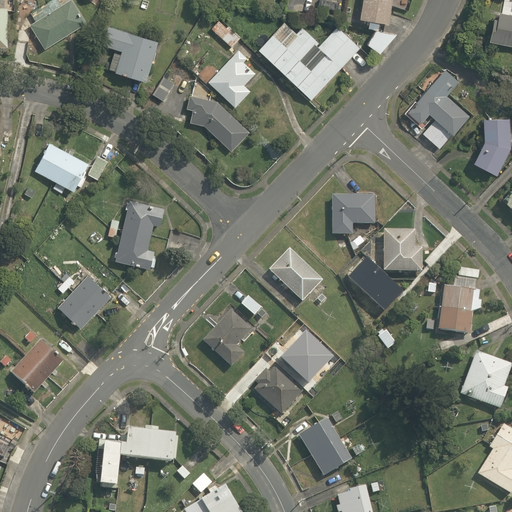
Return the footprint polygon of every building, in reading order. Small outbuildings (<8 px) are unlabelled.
[(29,26),(44,50),(87,24),(71,0),(69,0),(60,6),(58,2),(61,0),(52,0),(30,14),(35,22),(29,26)] [(162,10),(164,0),(155,0),(154,8),(162,10)] [(368,29),(375,30),(378,31),(379,23),(388,25),(392,0),(362,0),(359,21),(369,22),(368,29)] [(488,41),(511,46),(511,16),(498,13),(497,21),(493,20),(488,41)] [(211,28),(231,47),(240,38),(220,19),(211,28)] [(295,34),(283,23),(258,50),(310,100),(359,49),(337,27),(320,45),(301,28),(295,34)] [(158,42),(108,27),(102,46),(108,48),(122,52),(121,55),(114,53),(109,69),(115,71),(115,73),(145,83),(158,42)] [(378,31),(375,30),(366,44),(379,54),(397,35),(378,31)] [(208,82),(235,108),(251,92),(244,85),(255,74),(243,62),(247,58),(239,50),(208,82)] [(444,95),(457,81),(445,72),(433,86),(431,84),(406,113),(419,124),(427,114),(434,120),(422,134),(438,149),(451,135),(452,136),(469,116),(444,95)] [(153,95),(164,101),(175,83),(164,77),(153,95)] [(204,126),(231,152),(249,133),(216,102),(190,95),(186,109),(192,111),(189,123),(204,126)] [(472,164),(495,176),(509,149),(509,120),(483,120),(483,142),(472,164)] [(88,164),(49,144),(35,171),(56,182),(52,189),(61,194),(65,187),(74,192),(88,164)] [(87,174),(97,180),(107,162),(97,157),(87,174)] [(24,195),(31,198),(36,189),(28,186),(24,195)] [(511,187),(502,197),(505,200),(504,203),(509,207),(511,206),(511,187)] [(331,235),(352,236),(352,224),(374,225),(374,196),(332,196),(331,235)] [(127,209),(117,252),(114,251),(113,256),(115,256),(114,261),(150,269),(154,252),(146,250),(152,225),(159,227),(163,209),(129,201),(129,204),(126,203),(125,209),(127,209)] [(111,219),(107,235),(115,237),(119,221),(111,219)] [(383,272),(421,272),(422,248),(414,248),(414,231),(383,230),(383,272)] [(363,235),(353,243),(357,248),(368,240),(363,235)] [(269,271),(302,302),(322,281),(289,250),(269,271)] [(87,275),(57,308),(81,329),(111,296),(87,275)] [(63,294),(74,281),(68,276),(57,289),(63,294)] [(443,287),(437,331),(468,334),(471,311),(474,312),(479,309),(480,300),(477,300),(478,292),(473,291),(476,279),(454,276),(453,280),(449,279),(449,283),(453,284),(452,288),(443,287)] [(428,284),(427,294),(434,295),(435,285),(428,284)] [(320,294),(315,300),(320,305),(326,300),(320,294)] [(241,305),(254,316),(256,313),(263,320),(268,313),(261,307),(260,309),(247,298),(241,305)] [(202,341),(231,368),(244,353),(236,346),(251,330),(230,311),(202,341)] [(434,322),(427,321),(426,330),(433,331),(434,322)] [(24,339),(31,344),(37,338),(30,332),(24,339)] [(392,339),(385,345),(389,350),(396,344),(392,339)] [(439,343),(442,351),(455,347),(452,339),(439,343)] [(34,395),(62,362),(39,341),(10,374),(34,395)] [(266,355),(278,366),(291,352),(280,341),(266,355)] [(458,360),(465,357),(461,349),(455,353),(458,360)] [(459,395),(499,409),(507,388),(503,387),(511,365),(475,352),(459,395)] [(0,363),(6,368),(11,361),(5,356),(0,362),(0,363)] [(298,372),(303,366),(296,361),(292,367),(298,372)] [(253,390),(282,415),(303,391),(293,382),(295,380),(290,376),(289,378),(275,366),(269,373),(265,369),(254,382),(258,385),(253,390)] [(336,423),(342,419),(336,412),(331,416),(336,423)] [(298,436),(323,477),(350,460),(325,419),(298,436)] [(487,424),(478,426),(480,433),(489,430),(487,424)] [(476,475),(509,495),(511,490),(511,470),(511,467),(511,431),(502,425),(488,448),(492,450),(476,475)] [(171,462),(175,434),(158,432),(158,427),(144,426),(143,431),(127,429),(126,437),(120,436),(119,443),(99,440),(94,484),(116,487),(120,456),(171,462)] [(351,449),(356,456),(362,453),(357,445),(351,449)] [(144,467),(135,466),(135,475),(143,476),(144,467)] [(176,472),(184,480),(190,473),(182,466),(176,472)] [(193,485),(200,493),(206,488),(199,480),(193,485)] [(370,485),(372,493),(379,491),(377,483),(370,485)] [(239,511),(223,485),(215,489),(214,487),(209,490),(211,494),(197,502),(203,511),(239,511)] [(371,511),(365,486),(349,491),(349,492),(336,495),(338,504),(335,505),(336,511),(339,511),(340,511),(339,511),(371,511)] [(115,511),(116,503),(103,502),(101,511),(115,511)]
